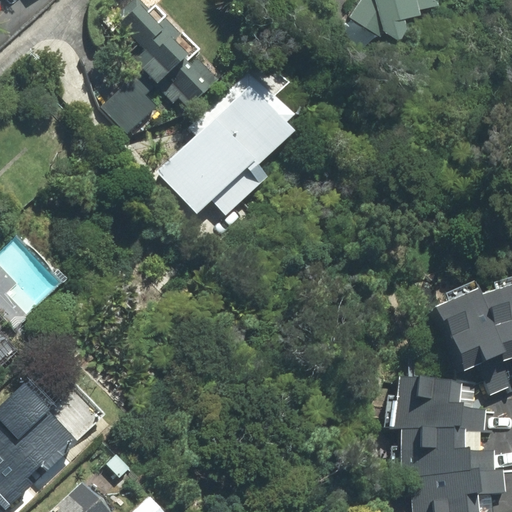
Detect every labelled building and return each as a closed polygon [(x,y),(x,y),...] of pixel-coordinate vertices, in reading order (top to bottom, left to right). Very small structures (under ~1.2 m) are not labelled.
[(150,8),(142,0),(132,0),(114,17),(146,50),(134,61),(142,70),(104,107),(128,132),(155,106),(144,95),(156,84),(173,102),(179,96),(189,106),(218,78),(194,54),(199,50),(154,4),(150,8)] [(361,0),(350,17),(375,33),(380,36),(384,32),(398,40),(403,39),(407,30),(405,20),(421,16),(420,10),(439,5),(437,0),(361,0)] [(193,135),(154,172),(197,216),(211,202),(225,217),(267,177),(255,165),(291,130),(283,122),(291,114),(274,96),(288,82),(262,55),(186,128),(193,135)] [(60,284),(14,235),(0,247),(0,319),(11,331),(60,284)] [(511,276),(494,282),(497,289),(483,293),(495,324),(508,378),(511,376),(511,276)] [(483,293),(475,280),(446,293),(450,300),(437,306),(452,336),(466,376),(481,370),(491,395),(510,386),(508,378),(495,324),(483,293)] [(49,358),(0,404),(0,504),(4,509),(32,482),(28,478),(42,465),(47,469),(104,416),(49,358)] [(401,428),(444,426),(480,430),(484,431),(486,410),(474,408),(476,383),(400,377),(398,396),(388,395),(384,428),(401,428)] [(471,471),(495,470),(494,450),(481,451),(480,430),(444,426),(401,428),(402,446),(392,446),(392,479),(410,478),(471,471)] [(471,471),(410,478),(412,511),(492,511),(491,493),(506,491),(503,471),(495,470),(471,471)] [(109,511),(81,482),(49,511),(109,511)] [(132,511),(163,511),(149,497),(132,511)]
